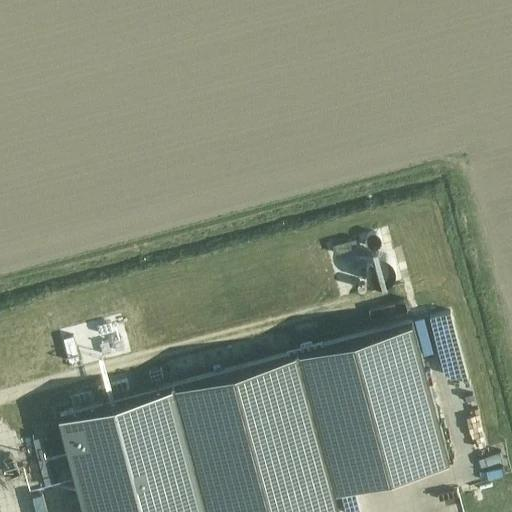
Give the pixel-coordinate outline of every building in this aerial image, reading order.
[(357,247),(355,239),(332,245),(334,252),(357,247)] [(412,320),(60,414),(86,511),(338,511),(332,486),(448,455),(412,320)] [(54,483),(42,436),(33,439),(44,485),(54,483)] [(408,475),(427,473),(426,464),(407,467),(408,475)] [(388,511),(408,511),(407,499),(388,500),(388,511)]
